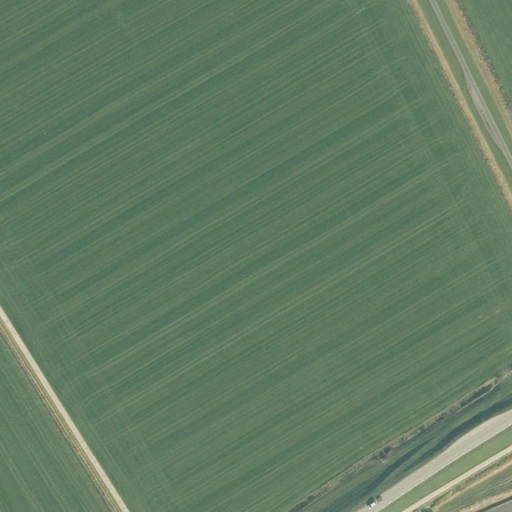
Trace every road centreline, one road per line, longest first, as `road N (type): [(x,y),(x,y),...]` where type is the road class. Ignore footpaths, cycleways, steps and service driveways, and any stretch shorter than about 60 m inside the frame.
road 1 (track): [(127,511),(0,305)]
road 2 (primary): [(371,511),(511,419)]
